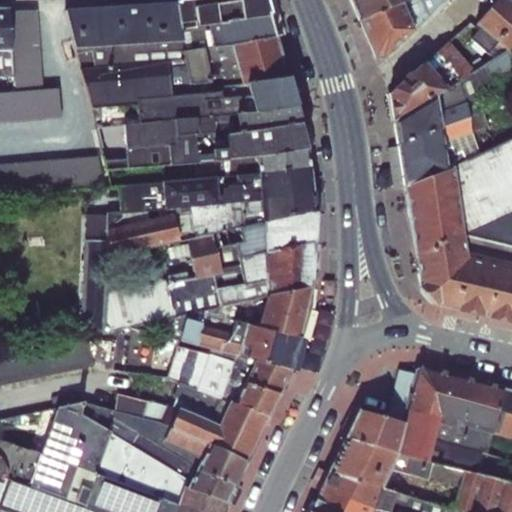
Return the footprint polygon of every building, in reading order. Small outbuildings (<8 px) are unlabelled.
[(203,49),(275,39),(268,15),(270,14),(266,0),(185,0),(178,1),(178,3),(175,4),(182,52),(194,50),(203,49)] [(349,0),(358,21),(359,20),(407,0),(349,0)] [(407,0),(359,20),(360,21),(359,22),(374,57),(381,59),(413,31),(428,18),(443,0),(407,0)] [(511,44),(511,5),(505,0),(495,0),(473,26),(478,30),(470,40),(492,59),(506,50),(511,44)] [(182,52),(175,4),(64,11),(74,50),(90,49),(93,67),(94,67),(184,60),(182,52)] [(0,9),(0,78),(13,76),(8,11),(2,11),(2,10),(0,9)] [(34,11),(8,11),(13,76),(14,92),(41,91),(34,11)] [(93,67),(79,68),(90,110),(99,108),(136,104),(136,100),(218,93),(217,88),(286,78),(275,39),(203,49),(194,50),(182,52),(184,60),(94,67),(93,67)] [(393,122),(473,71),(448,42),(391,92),(389,93),(389,94),(393,122)] [(90,49),(74,50),(79,68),(93,67),(90,49)] [(473,71),(393,122),(397,145),(481,108),(476,87),(511,73),(511,61),(507,51),(506,50),(492,59),(473,71)] [(295,107),(286,78),(217,88),(218,93),(136,100),(136,104),(138,124),(173,120),(211,116),(295,107)] [(0,93),(0,121),(61,116),(57,89),(41,91),(14,92),(0,93)] [(295,107),(211,116),(211,137),(299,124),(295,107)] [(481,108),(397,145),(404,187),(451,167),(466,160),(461,152),(454,154),(451,147),(442,150),(439,143),(486,127),(481,108)] [(173,120),(138,124),(123,126),(126,158),(104,160),(107,170),(176,164),(306,150),(299,124),(211,137),(211,116),(173,120)] [(451,167),(404,187),(405,195),(415,256),(511,211),(511,138),(466,160),(451,167)] [(306,150),(176,164),(178,171),(194,169),(195,175),(223,173),(224,176),(309,169),(306,150)] [(97,156),(0,164),(0,194),(102,183),(97,156)] [(309,169),(224,176),(118,187),(120,213),(311,193),(309,169)] [(106,241),(106,257),(117,255),(186,240),(210,235),(313,213),(311,193),(120,213),(107,214),(106,236),(106,241)] [(511,211),(415,256),(419,285),(418,287),(434,306),(436,305),(437,305),(511,322),(511,211)] [(313,213),(210,235),(213,249),(234,245),(237,259),(312,243),(313,213)] [(106,236),(107,214),(85,216),(84,235),(106,236)] [(210,235),(186,240),(186,244),(167,249),(169,260),(189,256),(194,278),(212,273),(216,289),(242,285),(265,280),(310,269),(312,243),(237,259),(234,245),(213,249),(210,235)] [(106,257),(106,241),(82,239),(79,321),(88,321),(87,334),(91,335),(91,337),(103,334),(106,257)] [(106,257),(103,334),(129,328),(180,316),(220,307),(216,289),(212,273),(194,278),(165,284),(164,280),(128,289),(117,255),(106,257)] [(242,285),(216,289),(220,307),(308,288),(310,269),(265,280),(242,285)] [(220,307),(180,316),(239,332),(242,324),(298,338),(307,306),(308,288),(220,307)] [(180,316),(129,328),(210,349),(289,370),(298,338),(242,324),(239,332),(180,316)] [(88,338),(0,356),(0,387),(92,366),(88,338)] [(96,341),(93,368),(107,370),(111,342),(96,341)] [(233,362),(208,355),(177,346),(166,378),(179,383),(267,418),(278,394),(228,378),(233,362)] [(210,349),(208,355),(233,362),(228,378),(278,394),(289,370),(210,349)] [(399,371),(387,419),(402,423),(480,453),(486,454),(492,435),(503,390),(422,367),(415,371),(415,372),(415,374),(399,371)] [(165,405),(158,422),(173,429),(245,463),(267,418),(179,383),(172,398),(176,399),(172,407),(165,405)] [(511,391),(503,390),(492,435),(511,440),(511,391)] [(115,394),(111,410),(142,418),(146,402),(115,394)] [(83,402),(82,405),(80,416),(109,433),(133,447),(186,479),(192,469),(109,417),(111,410),(83,402)] [(146,402),(142,418),(158,422),(165,405),(146,402)] [(56,410),(41,455),(30,486),(98,511),(181,511),(94,475),(109,433),(80,416),(82,405),(56,410)] [(158,422),(142,418),(111,410),(109,417),(192,469),(234,486),(245,463),(173,429),(158,422)] [(359,411),(346,438),(463,473),(467,474),(473,476),(480,453),(402,423),(387,419),(359,411)] [(133,447),(109,433),(94,475),(181,511),(222,511),(226,503),(181,486),(160,478),(124,464),(133,447)] [(346,438),(328,473),(387,491),(395,472),(459,487),(463,473),(346,438)] [(0,510),(5,511),(98,511),(30,486),(41,455),(39,454),(0,441),(0,510)] [(186,479),(133,447),(124,464),(160,478),(181,486),(226,503),(234,486),(192,469),(186,479)] [(328,473),(319,492),(381,511),(452,511),(387,491),(328,473)] [(459,487),(452,511),(511,511),(511,486),(473,476),(467,474),(463,473),(459,487)] [(381,511),(319,492),(309,511),(381,511)]
